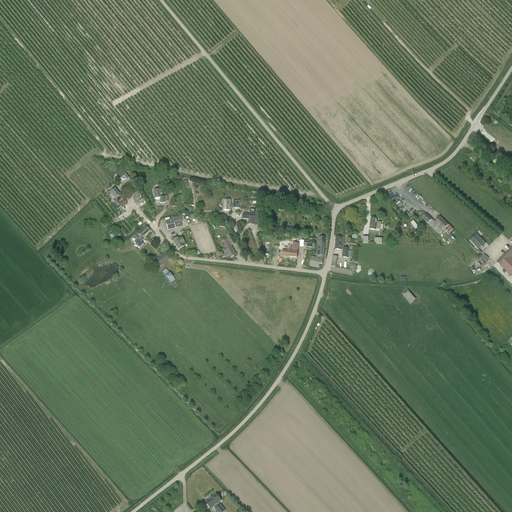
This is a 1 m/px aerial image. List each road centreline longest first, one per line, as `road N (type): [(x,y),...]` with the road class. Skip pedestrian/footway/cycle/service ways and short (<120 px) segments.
road 1 (unclassified): [(133,511),(252,413),(301,338),(323,274)]
road 2 (unclassified): [(332,208),(158,0)]
road 3 (unclassified): [(332,208),(439,167),(511,68)]
road 4 (residential): [(323,274),(178,256),(128,202)]
